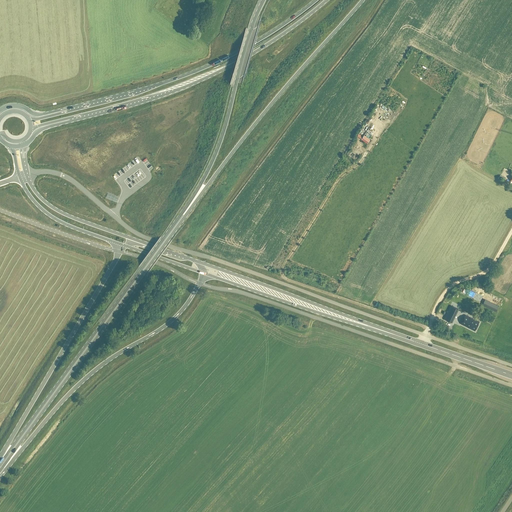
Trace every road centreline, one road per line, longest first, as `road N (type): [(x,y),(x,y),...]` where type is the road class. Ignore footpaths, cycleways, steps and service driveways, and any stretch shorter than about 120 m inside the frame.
road 1 (unclassified): [(27,175),(69,178),(144,237),(426,336)]
road 2 (track): [(429,328),(281,275),(339,178),(398,109)]
road 3 (unclassified): [(511,385),(199,283)]
road 4 (primary): [(0,467),(187,209)]
road 5 (trunk): [(64,121),(185,87),(252,53),(326,0)]
road 6 (trunk): [(316,0),(207,66),(64,111)]
road 7 (primary): [(0,470),(78,384),(173,319),(199,283)]
road 8 (primary): [(187,209),(362,0)]
road 9 (primary): [(120,251),(0,463)]
road 10 (primary): [(262,0),(217,147),(187,209)]
road 11 (tertiary): [(511,375),(347,319)]
road 12 (tertiary): [(347,319),(199,263)]
road 13 (tertiary): [(202,273),(347,319)]
road 14 (track): [(429,328),(448,289),(485,272),(511,232)]
road 15 (primary): [(19,177),(54,220),(123,245)]
road 16 (primary): [(133,240),(55,210),(27,175)]
road 17 (unclassified): [(120,251),(0,210)]
